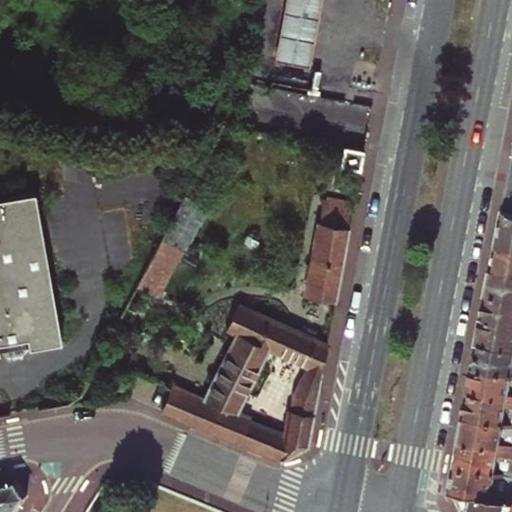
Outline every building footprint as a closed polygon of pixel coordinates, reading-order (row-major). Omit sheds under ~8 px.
[(319,0),(288,0),(287,10),(316,16),(319,0)] [(316,16),(287,10),(282,34),(297,37),(311,39),(316,16)] [(311,39),(297,37),(282,34),(278,56),(287,57),(307,61),(311,39)] [(339,101),(338,125),(329,125),(329,137),(357,138),(359,102),(339,101)] [(335,160),(338,145),(315,140),(312,156),(335,160)] [(343,146),(340,166),(359,170),(363,150),(343,146)] [(28,347),(35,345),(59,341),(56,327),(32,192),(0,198),(0,349),(6,349),(7,354),(19,352),(18,347),(27,345),(28,347)] [(321,202),(317,223),(348,228),(352,208),(321,202)] [(511,209),(505,207),(498,240),(511,243),(511,209)] [(334,302),(348,228),(317,223),(303,296),(334,302)] [(184,246),(163,236),(138,284),(158,296),(184,246)] [(493,266),(511,269),(511,243),(498,240),(493,266)] [(511,269),(493,266),(489,290),(511,294),(511,269)] [(484,315),(511,319),(511,294),(489,290),(484,315)] [(203,398),(170,386),(160,410),(281,461),(307,446),(326,345),(238,307),(228,330),(237,334),(203,398)] [(511,319),(484,315),(479,341),(511,346),(511,319)] [(475,365),(511,371),(511,346),(479,341),(475,365)] [(511,371),(475,365),(470,390),(511,397),(511,371)] [(465,415),(511,423),(511,397),(470,390),(465,415)] [(511,423),(465,415),(461,439),(511,449),(511,423)] [(456,464),(511,474),(511,449),(461,439),(456,464)] [(511,474),(456,464),(451,490),(458,491),(475,494),(511,501),(511,474)] [(125,476),(115,479),(119,492),(129,489),(125,476)] [(0,511),(16,511),(26,497),(16,483),(0,485),(0,511)] [(511,511),(511,501),(475,494),(471,511),(511,511)]
